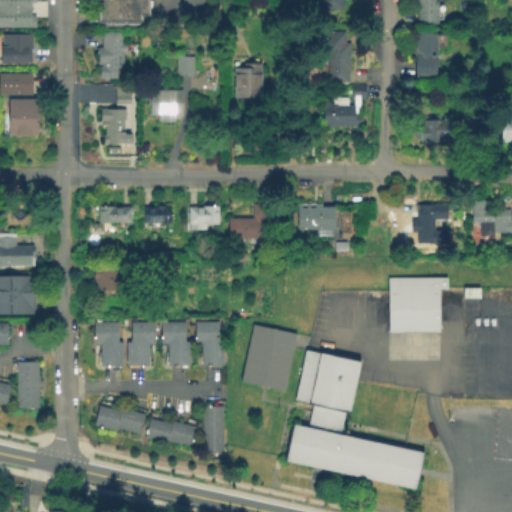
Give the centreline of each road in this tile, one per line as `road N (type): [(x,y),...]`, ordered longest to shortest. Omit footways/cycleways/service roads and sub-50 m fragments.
road 1 (residential): [(511,174),(0,175)]
road 2 (residential): [(62,0),(67,468)]
road 3 (secondary): [(266,511),(0,453)]
road 4 (residential): [(384,0),(384,173)]
